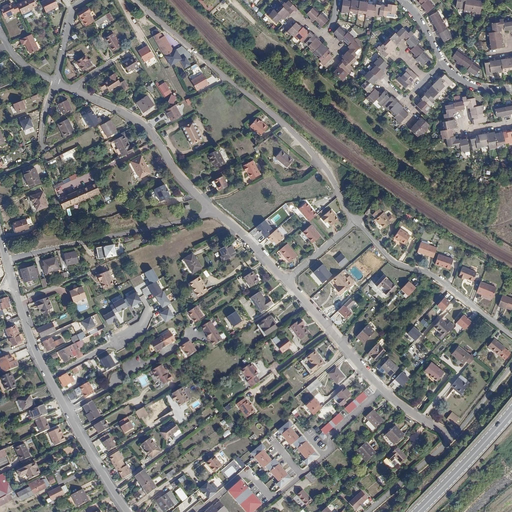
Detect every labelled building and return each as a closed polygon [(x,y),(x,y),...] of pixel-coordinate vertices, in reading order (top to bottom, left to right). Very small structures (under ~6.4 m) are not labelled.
[(20,11),(22,14),(33,10),(28,0),(25,0),(17,4),(20,11)] [(44,0),(40,2),(45,11),(57,5),(54,0),(44,0)] [(349,13),(350,11),(351,0),(347,0),(348,0),(346,0),(342,0),(341,13),(346,14),(346,12),(349,13)] [(358,14),(360,1),(356,0),(355,0),(351,0),(350,11),(353,12),(353,13),(358,14)] [(366,14),(368,4),(368,1),(364,0),(364,2),(360,1),(358,14),(362,15),(363,14),(366,14)] [(429,0),(427,0),(421,5),(425,9),(424,11),(426,14),(435,6),(429,0)] [(464,10),(465,0),(457,0),(457,2),(456,7),(460,8),(459,9),(464,10)] [(469,11),(472,11),(473,0),(465,0),(464,10),(464,12),(469,13),(469,11)] [(482,1),(480,1),(477,0),(473,0),(472,11),(475,12),(475,14),(480,14),(482,1)] [(284,2),(281,6),(291,15),(294,12),(295,13),(298,10),(289,1),(286,3),(284,2)] [(20,11),(17,4),(13,5),(11,3),(7,5),(0,8),(4,18),(20,11)] [(375,17),(377,4),(372,3),(372,5),(368,4),(366,14),(365,17),(371,18),(371,17),(375,17)] [(384,6),(385,4),(381,3),(381,4),(377,4),(375,17),(378,17),(379,16),(383,17),(383,16),(384,6)] [(387,7),(384,6),(383,16),(387,16),(387,13),(395,14),(397,6),(388,4),(387,7)] [(275,11),(283,19),(284,20),(287,17),(289,18),(291,15),(281,6),(279,8),(278,7),(275,11)] [(311,18),(310,20),(313,22),(315,20),(321,14),(314,7),(307,14),(311,18)] [(84,24),(86,27),(96,21),(94,18),(95,18),(94,17),(93,17),(87,8),(83,11),(79,13),(82,18),(80,19),(83,25),(84,24)] [(277,24),(278,22),(280,20),(281,21),(283,19),(275,11),(274,9),(271,12),(270,11),(267,14),(277,24)] [(433,26),(435,25),(444,20),(439,11),(430,16),(433,22),(431,22),(433,26)] [(114,19),(110,13),(96,21),(98,24),(108,18),(110,22),(114,19)] [(322,13),(321,14),(315,20),(319,24),(318,25),(321,28),(329,20),(322,13)] [(505,28),(503,21),(503,19),(499,19),(500,22),(491,24),(493,32),(500,31),(502,31),(501,29),(505,28)] [(511,32),(511,31),(511,19),(503,21),(505,28),(505,31),(506,31),(509,30),(511,30),(511,32)] [(436,31),(437,34),(448,29),(444,20),(435,25),(437,30),(436,31)] [(296,23),(287,32),(290,36),(291,34),(294,37),(303,27),(300,24),(299,25),(296,23)] [(303,27),(294,37),(297,40),(298,39),(301,41),(311,32),(307,29),(306,30),(303,27)] [(338,37),(336,39),(339,41),(341,40),(346,34),(339,27),(334,33),(338,37)] [(413,34),(411,31),(409,33),(403,27),(396,34),(402,40),(403,40),(405,38),(407,40),(413,34)] [(448,29),(437,34),(439,38),(441,37),(444,42),(453,37),(448,29)] [(396,34),(392,30),(389,33),(390,34),(388,37),(397,46),(400,44),(399,43),(402,40),(396,34)] [(153,34),(164,54),(173,49),(164,34),(162,35),(159,31),(153,34)] [(489,41),(503,39),(502,36),(501,36),(500,31),(493,32),(487,34),(488,38),(489,38),(489,41)] [(311,32),(301,41),(304,45),(305,44),(308,46),(317,37),(315,34),(314,35),(311,32)] [(114,33),(107,38),(111,45),(109,46),(113,52),(122,46),(114,33)] [(354,40),(355,40),(348,33),(346,34),(341,40),(344,43),(345,41),(349,46),(354,40)] [(31,34),(20,39),(22,44),(25,43),(30,53),(38,49),(32,34),(31,34)] [(420,41),(413,34),(407,40),(406,42),(409,45),(410,46),(409,47),(411,50),(417,44),(420,41)] [(317,37),(308,46),(311,49),(310,50),(313,53),(322,44),(319,41),(320,39),(317,37)] [(397,46),(388,37),(384,41),(385,42),(383,44),(393,54),(395,51),(394,50),(397,46)] [(489,45),(489,50),(502,48),(502,43),(503,42),(503,39),(489,41),(490,45),(489,45)] [(360,47),(354,40),(349,46),(347,47),(350,49),(347,51),(354,58),(357,55),(355,53),(360,47)] [(322,44),(313,53),(316,56),(317,55),(320,58),(328,50),(330,48),(327,45),(325,47),(322,44)] [(393,54),(383,44),(380,47),(379,46),(376,49),(386,58),(389,55),(390,56),(393,54)] [(424,50),(417,44),(411,50),(410,51),(413,54),(415,55),(413,56),(416,59),(423,52),(424,50)] [(148,46),(139,52),(145,62),(154,57),(148,46)] [(456,63),(459,65),(466,55),(458,49),(452,58),(457,61),(456,63)] [(320,58),(319,59),(321,61),(320,63),(324,66),(333,57),(330,53),(331,52),(328,50),(320,58)] [(354,58),(347,51),(345,54),(344,53),(341,56),(343,58),(351,66),(353,63),(354,64),(357,61),(354,58)] [(430,58),(423,52),(416,59),(415,60),(418,63),(419,61),(420,62),(423,65),(430,58)] [(473,62),(474,60),(466,55),(459,65),(462,67),(464,65),(468,69),(473,62)] [(77,61),(83,71),(92,66),(86,56),(77,61)] [(380,57),(374,63),(376,65),(384,72),(386,70),(385,68),(387,67),(388,65),(380,57)] [(508,70),(511,70),(509,57),(505,57),(505,58),(501,60),(503,73),(508,72),(508,70)] [(139,67),(133,58),(130,60),(130,61),(124,65),(129,73),(139,67)] [(351,66),(343,58),(341,61),(341,62),(338,65),(348,75),(351,72),(350,70),(353,68),(351,66)] [(491,73),(494,73),(492,59),(489,60),(489,62),(487,62),(484,62),(487,75),(491,75),(491,73)] [(498,73),(503,73),(501,60),(496,60),(496,59),(492,59),(494,73),(498,72),(498,73)] [(468,69),(466,72),(469,74),(471,73),(475,76),(481,68),(473,62),(468,69)] [(348,75),(338,65),(336,68),(337,69),(336,70),(334,73),(343,82),(347,78),(346,77),(348,75)] [(384,72),(376,65),(370,71),(379,80),(380,80),(383,78),(382,76),(385,73),(384,72)] [(418,77),(408,68),(405,71),(406,72),(403,75),(413,84),(416,81),(415,80),(418,77)] [(367,80),(372,85),(375,81),(376,83),(379,80),(370,71),(364,77),(367,80)] [(110,93),(122,85),(120,82),(114,74),(110,77),(111,80),(104,84),(110,93)] [(437,79),(446,88),(448,85),(450,87),(453,83),(444,74),(440,77),(439,76),(437,79)] [(203,75),(193,80),(199,89),(208,84),(203,75)] [(413,84),(403,75),(401,77),(399,76),(396,80),(406,89),(409,86),(410,87),(413,84)] [(14,78),(0,83),(0,87),(15,81),(14,78)] [(128,85),(124,79),(120,82),(122,85),(124,88),(128,85)] [(432,86),(442,95),(445,91),(444,90),(446,88),(437,79),(434,82),(435,83),(432,86)] [(367,97),(374,90),(372,88),(373,86),(372,85),(367,80),(361,86),(367,92),(365,94),(367,97)] [(164,81),(158,84),(162,91),(168,87),(164,81)] [(425,91),(435,100),(437,98),(438,99),(442,95),(432,86),(429,89),(427,88),(425,91)] [(373,103),(382,94),(380,91),(379,92),(375,89),(374,90),(367,97),(366,98),(369,102),(370,101),(373,103)] [(379,109),(382,106),(391,97),(387,94),(388,93),(385,90),(382,94),(373,103),(379,109)] [(432,103),(435,100),(425,91),(422,94),(423,95),(421,98),(430,107),(433,104),(432,103)] [(169,101),(175,103),(177,96),(172,94),(169,101)] [(137,103),(143,113),(154,105),(147,95),(137,103)] [(64,98),(62,99),(55,102),(61,115),(73,109),(66,96),(64,98)] [(387,108),(389,110),(399,100),(396,98),(395,99),(392,96),(391,97),(382,106),(386,109),(387,108)] [(462,97),(463,101),(464,106),(467,106),(468,108),(469,108),(477,107),(475,98),(467,99),(466,97),(462,97)] [(416,105),(424,113),(426,115),(430,111),(428,110),(431,108),(430,107),(421,98),(418,102),(419,103),(416,105)] [(391,114),(394,117),(404,108),(400,105),(402,103),(399,100),(389,110),(392,113),(391,114)] [(12,113),(27,110),(25,101),(11,104),(12,113)] [(453,103),(454,104),(455,113),(459,112),(459,110),(460,110),(465,109),(464,106),(463,101),(453,103)] [(444,118),(450,117),(453,117),(452,114),(455,113),(454,104),(445,106),(446,114),(444,115),(444,118)] [(169,108),(165,111),(171,121),(181,116),(175,105),(169,108)] [(477,107),(469,108),(470,112),(469,113),(469,116),(483,114),(482,110),(484,110),(483,105),(477,107)] [(506,117),(504,105),(494,107),(496,117),(500,116),(502,116),(502,118),(506,117)] [(399,124),(401,122),(408,115),(405,111),(406,110),(404,108),(394,117),(396,120),(396,121),(399,124)] [(483,114),(469,116),(470,120),(472,120),(473,124),(486,122),(485,117),(484,117),(483,114)] [(416,123),(425,133),(429,129),(428,128),(430,125),(420,116),(417,119),(418,121),(416,123)] [(31,118),(21,120),(22,127),(21,127),(22,131),(33,128),(31,118)] [(264,123),(263,123),(260,121),(256,118),(251,127),(262,135),(268,126),(264,123)] [(61,128),(66,137),(75,132),(68,119),(57,124),(60,129),(61,128)] [(111,120),(101,125),(108,137),(117,132),(111,120)] [(442,130),(453,128),(456,128),(455,124),(457,124),(456,120),(451,121),(443,122),(443,126),(442,126),(442,130)] [(183,127),(186,134),(197,128),(194,121),(183,127)] [(422,136),(425,133),(416,123),(413,126),(412,125),(409,128),(418,138),(421,135),(422,136)] [(197,128),(186,134),(192,145),(203,139),(197,128)] [(439,135),(440,140),(446,138),(454,137),(453,132),(454,132),(453,128),(442,130),(440,131),(441,134),(439,135)] [(497,145),(498,147),(502,146),(502,145),(505,144),(503,130),(499,131),(499,133),(495,134),(497,145)] [(509,144),(511,143),(511,134),(511,131),(506,131),(506,130),(503,130),(505,144),(509,143),(509,144)] [(486,132),(489,145),(492,144),(492,146),(497,145),(495,134),(494,132),(490,132),(490,131),(486,132)] [(478,135),(481,148),(485,147),(485,146),(489,145),(486,132),(482,133),(482,134),(478,135)] [(477,149),(481,148),(478,135),(474,136),(475,138),(470,138),(471,141),(473,151),(477,150),(477,149)] [(128,154),(133,152),(124,136),(110,143),(117,155),(125,150),(128,154)] [(457,149),(460,148),(459,139),(456,139),(455,137),(454,137),(446,138),(448,147),(456,145),(457,149)] [(460,148),(461,152),(465,151),(465,152),(470,152),(468,142),(467,138),(462,139),(462,138),(459,139),(460,148)] [(215,165),(216,168),(225,164),(218,149),(208,155),(213,165),(215,165)] [(275,158),(287,168),(293,160),(281,150),(275,158)] [(142,156),(132,161),(140,178),(150,173),(142,156)] [(243,167),(245,171),(246,170),(247,171),(252,179),(260,175),(253,161),(244,165),(245,166),(243,167)] [(24,173),(30,186),(41,182),(35,168),(24,173)] [(217,186),(219,190),(228,186),(223,176),(214,181),(212,182),(214,187),(216,187),(217,186)] [(81,201),(100,193),(96,183),(91,185),(91,186),(88,187),(88,186),(77,191),(81,201)] [(150,192),(153,199),(167,192),(166,189),(164,184),(154,189),(155,190),(150,192)] [(159,200),(160,201),(170,197),(168,192),(167,192),(153,199),(155,202),(159,200)] [(43,193),(31,196),(33,203),(35,203),(37,209),(47,206),(43,193)] [(33,203),(31,196),(28,197),(33,213),(38,212),(37,209),(35,203),(33,203)] [(307,202),(299,209),(306,218),(314,212),(307,202)] [(331,208),(321,217),(325,222),(327,220),(331,225),(338,219),(333,213),(334,212),(331,208)] [(380,229),(386,221),(378,215),(371,225),(375,227),(376,226),(380,229)] [(30,218),(14,223),(17,232),(28,228),(28,226),(32,224),(30,218)] [(265,220),(257,227),(259,230),(258,230),(263,236),(263,235),(266,238),(267,237),(274,231),(265,220)] [(313,243),(325,232),(321,228),(317,231),(311,225),(303,232),(313,243)] [(274,231),(267,237),(270,240),(272,238),(274,241),(276,244),(284,238),(276,229),(274,231)] [(406,236),(396,229),(391,237),(398,241),(397,243),(400,245),(406,236)] [(234,249),(230,243),(219,249),(226,260),(234,255),(232,250),(234,249)] [(288,243),(280,249),(290,261),(298,255),(288,243)] [(418,254),(420,255),(423,246),(414,243),(411,251),(418,253),(418,254)] [(114,244),(96,248),(98,253),(96,254),(97,259),(116,255),(114,244)] [(420,255),(427,257),(430,248),(423,246),(420,255)] [(76,252),(64,254),(66,265),(78,262),(76,252)] [(335,259),(342,267),(349,261),(342,252),(335,259)] [(192,254),(183,259),(188,266),(189,266),(193,272),(201,267),(192,254)] [(435,266),(438,257),(431,255),(428,264),(432,266),(433,265),(435,266)] [(436,267),(442,269),(445,260),(438,257),(435,266),(437,266),(436,267)] [(55,258),(44,261),(45,266),(43,267),(45,273),(59,269),(55,258)] [(320,286),(333,275),(323,264),(310,275),(320,286)] [(40,275),(37,268),(34,268),(34,266),(21,270),(24,281),(37,278),(36,276),(40,275)] [(153,269),(145,273),(151,283),(159,279),(153,269)] [(106,270),(95,275),(98,280),(99,280),(103,288),(112,283),(106,270)] [(469,283),(473,274),(463,271),(459,281),(461,282),(462,280),(462,279),(466,281),(466,282),(469,283)] [(253,277),(254,276),(251,272),(242,278),(245,282),(253,277)] [(352,284),(341,272),(333,280),(339,287),(336,289),(340,294),(352,284)] [(189,282),(192,287),(203,281),(199,275),(189,282)] [(377,286),(386,277),(384,275),(375,284),(377,286)] [(253,277),(245,282),(249,288),(257,283),(253,277)] [(387,278),(386,277),(377,286),(379,288),(378,289),(383,293),(384,293),(392,284),(387,279),(387,278)] [(409,297),(418,288),(410,280),(401,289),(409,297)] [(156,281),(149,285),(154,296),(162,291),(156,281)] [(203,281),(192,287),(196,293),(205,287),(204,285),(202,282),(203,281)] [(393,283),(392,284),(384,293),(388,296),(396,287),(393,283)] [(494,290),(478,284),(474,294),(490,300),(494,290)] [(72,290),(68,292),(72,303),(85,298),(80,287),(77,288),(76,288),(72,289),(72,290)] [(208,290),(205,287),(196,293),(199,297),(208,290)] [(136,292),(127,298),(132,306),(141,301),(136,292)] [(163,292),(155,296),(161,306),(169,302),(163,292)] [(260,292),(251,297),(260,312),(269,306),(269,305),(273,303),(269,298),(265,300),(260,292)] [(47,297),(35,302),(37,307),(39,306),(40,309),(41,309),(43,315),(49,313),(48,309),(51,308),(47,297)] [(122,297),(112,303),(118,312),(127,306),(122,297)] [(445,297),(437,305),(444,312),(452,303),(445,297)] [(3,302),(1,303),(0,304),(3,309),(10,306),(8,302),(10,301),(8,299),(7,299),(6,298),(2,299),(3,302)] [(355,302),(351,298),(338,311),(346,319),(352,313),(350,311),(348,310),(355,302)] [(511,302),(499,298),(495,308),(502,311),(503,309),(509,312),(511,303),(511,302)] [(198,306),(190,312),(197,322),(205,316),(198,306)] [(168,307),(161,311),(166,322),(174,318),(168,307)] [(113,310),(103,315),(109,324),(118,319),(113,310)] [(236,311),(227,317),(232,325),(241,320),(236,311)] [(465,314),(457,322),(466,330),(473,322),(465,314)] [(20,320),(18,316),(7,321),(8,324),(20,320)] [(91,316),(81,321),(86,331),(96,326),(91,316)] [(269,317),(258,324),(266,336),(275,329),(273,325),(271,323),(272,322),(269,317)] [(423,319),(420,322),(428,329),(431,325),(423,319)] [(441,319),(434,327),(440,332),(436,337),(440,340),(451,328),(441,319)] [(51,322),(38,329),(41,337),(55,330),(51,322)] [(207,337),(217,331),(211,322),(202,327),(203,330),(205,329),(206,332),(205,333),(207,337)] [(299,322),(290,328),(297,337),(306,331),(305,330),(304,331),(301,328),(302,327),(299,322)] [(266,336),(258,324),(256,325),(264,337),(266,336)] [(5,329),(9,338),(10,337),(19,334),(19,333),(16,325),(5,329)] [(374,331),(368,325),(358,336),(364,342),(374,331)] [(416,341),(423,334),(415,326),(408,333),(416,341)] [(169,331),(160,337),(165,346),(169,344),(168,343),(170,342),(171,343),(175,340),(169,331)] [(222,341),(217,331),(207,337),(209,340),(211,339),(212,342),(211,342),(213,346),(222,341)] [(308,334),(306,331),(297,337),(299,341),(308,334)] [(19,334),(10,337),(13,346),(22,341),(19,334)] [(74,343),(80,341),(77,334),(71,337),(74,343)] [(358,336),(356,337),(363,344),(364,342),(358,336)] [(51,337),(43,341),(47,350),(63,341),(61,338),(55,342),(53,339),(52,340),(51,337)] [(165,346),(160,337),(150,344),(155,353),(160,350),(159,349),(160,348),(161,349),(165,346)] [(279,351),(288,343),(283,337),(273,344),(279,351)] [(494,349),(500,341),(496,338),(489,345),(494,349)] [(506,348),(500,341),(494,349),(499,355),(506,348)] [(291,347),(288,343),(279,351),(281,354),(291,347)] [(189,360),(198,354),(191,344),(182,349),(189,360)] [(385,351),(377,344),(369,353),(376,360),(385,351)] [(469,364),(475,357),(472,354),(471,355),(459,346),(452,355),(464,364),(466,361),(469,364)] [(68,347),(59,351),(63,359),(72,354),(68,347)] [(317,356),(318,355),(315,352),(307,358),(313,366),(310,368),(314,372),(316,370),(324,365),(317,356)] [(0,359),(0,364),(13,359),(11,355),(0,359)] [(110,355),(100,360),(107,371),(117,366),(110,355)] [(13,359),(0,364),(3,372),(18,366),(15,360),(14,361),(13,359)] [(389,359),(381,367),(391,376),(399,368),(389,359)] [(76,368),(78,371),(86,367),(87,368),(92,366),(89,361),(76,368)] [(431,362),(425,370),(431,374),(430,376),(437,381),(444,372),(431,362)] [(249,363),(240,370),(248,380),(247,382),(251,387),(260,381),(255,375),(257,374),(249,363)] [(157,378),(166,373),(164,370),(161,365),(152,370),(155,376),(156,376),(157,378)] [(298,371),(303,378),(308,375),(303,367),(298,371)] [(332,378),(340,371),(336,367),(329,374),(332,378)] [(345,377),(340,371),(332,378),(337,384),(345,377)] [(403,371),(395,379),(404,387),(411,379),(403,371)] [(12,373),(1,377),(7,391),(17,387),(14,380),(15,380),(12,373)] [(166,374),(166,373),(157,378),(158,379),(160,378),(163,384),(172,379),(168,373),(166,374)] [(263,379),(266,384),(275,377),(272,373),(263,379)] [(67,374),(59,378),(64,387),(74,381),(71,376),(69,377),(67,374)] [(458,378),(452,385),(458,390),(457,391),(459,393),(466,384),(458,378)] [(321,384),(317,379),(307,388),(311,393),(321,384)] [(440,397),(451,383),(448,380),(437,394),(440,397)] [(92,394),(86,383),(74,390),(77,394),(78,394),(81,393),(84,399),(92,394)] [(466,384),(459,393),(461,394),(463,391),(468,385),(466,384)] [(352,396),(345,388),(333,398),(340,406),(352,396)] [(182,389),(175,393),(176,394),(173,396),(171,397),(174,402),(177,400),(180,407),(189,401),(182,389)] [(367,397),(363,392),(344,409),(349,414),(367,397)] [(30,395),(18,401),(22,410),(34,405),(30,395)] [(306,406),(315,416),(324,407),(315,398),(306,406)] [(246,400),(238,406),(243,413),(251,407),(248,401),(247,401),(246,400)] [(86,415),(88,418),(98,412),(92,401),(83,406),(88,414),(86,415)] [(48,414),(44,404),(29,411),(33,420),(35,420),(44,415),(48,414)] [(251,407),(243,413),(247,418),(255,412),(251,407)] [(146,414),(143,408),(135,412),(139,418),(146,414)] [(373,410),(365,417),(375,428),(383,421),(373,410)] [(98,412),(88,418),(90,422),(100,416),(98,412)] [(452,412),(447,420),(455,426),(460,418),(452,412)] [(344,419),(339,413),(321,430),(325,435),(344,419)] [(50,429),(44,415),(35,420),(40,433),(50,429)] [(15,417),(5,421),(7,425),(10,423),(10,422),(16,420),(15,417)] [(128,417),(119,422),(126,434),(135,428),(128,417)] [(104,420),(94,425),(99,434),(109,428),(104,420)] [(293,425),(289,421),(277,431),(290,446),(293,444),(305,459),(303,461),(307,466),(319,457),(302,436),(299,439),(290,428),(293,425)] [(179,428),(174,422),(160,432),(165,440),(180,429),(179,428)] [(394,445),(405,435),(396,426),(385,435),(394,445)] [(58,428),(49,433),(55,445),(65,441),(63,436),(62,437),(58,428)] [(55,445),(49,433),(45,434),(51,447),(55,445)] [(101,438),(109,452),(117,447),(109,433),(101,438)] [(148,452),(152,458),(161,451),(157,445),(155,446),(148,436),(140,442),(144,448),(143,449),(146,453),(148,452)] [(376,453),(366,442),(356,451),(366,462),(376,453)] [(25,443),(15,448),(21,461),(31,457),(25,443)] [(265,448),(261,444),(249,453),(262,469),(265,467),(278,482),(275,484),(279,489),(291,479),(274,459),(271,461),(262,450),(265,448)] [(398,448),(386,457),(391,463),(396,459),(400,463),(407,457),(398,448)] [(120,454),(118,451),(108,457),(113,464),(112,465),(117,471),(118,471),(123,478),(132,472),(130,468),(128,469),(125,465),(124,465),(121,460),(118,455),(120,454)] [(133,456),(126,462),(128,465),(136,459),(133,456)] [(238,456),(222,471),(229,479),(246,464),(238,456)] [(214,457),(206,463),(213,472),(221,466),(214,457)] [(36,462),(16,471),(19,477),(26,474),(29,480),(39,475),(36,468),(38,467),(36,462)] [(173,469),(166,475),(169,478),(176,473),(173,469)] [(142,487),(151,480),(144,470),(135,477),(142,487)] [(318,478),(312,471),(306,476),(312,484),(318,478)] [(47,478),(51,485),(57,482),(53,475),(47,478)] [(47,487),(43,480),(40,481),(39,479),(36,481),(37,483),(17,494),(21,501),(47,487)] [(179,479),(171,484),(173,488),(175,487),(176,488),(179,486),(179,485),(182,482),(179,479)] [(157,488),(151,480),(142,487),(148,494),(157,488)] [(252,511),(262,504),(241,480),(227,491),(245,511),(252,511)] [(216,492),(208,482),(199,489),(208,499),(216,492)] [(0,498),(8,495),(13,492),(9,484),(0,488),(0,498)] [(52,501),(64,495),(60,487),(48,493),(52,501)] [(83,489),(71,495),(77,506),(89,501),(83,489)] [(307,506),(313,500),(303,490),(297,495),(307,506)] [(166,493),(175,505),(178,503),(169,491),(166,493)] [(362,491),(350,503),(357,510),(369,497),(362,491)] [(162,497),(160,498),(156,501),(163,511),(164,511),(175,505),(166,493),(162,497)] [(0,505),(11,500),(8,495),(0,498),(0,505)] [(229,511),(219,500),(203,511),(196,511),(195,511),(229,511)]
